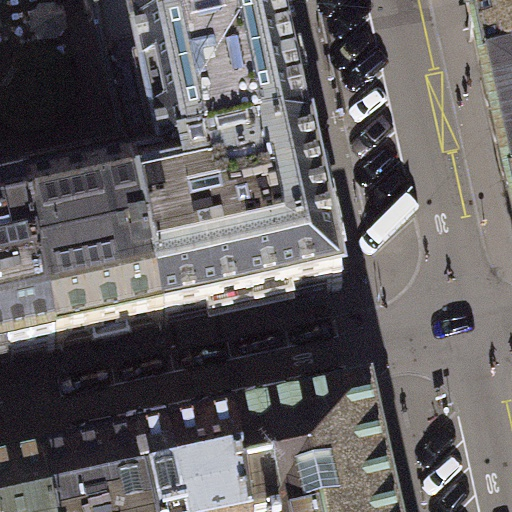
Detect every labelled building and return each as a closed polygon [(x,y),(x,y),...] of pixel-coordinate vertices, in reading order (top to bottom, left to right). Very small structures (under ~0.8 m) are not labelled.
[(89,0),(102,58),(277,18),(284,16),(280,0),(89,0)] [(474,42),(483,80),(480,81),(507,200),(509,200),(511,213),(511,0),(459,0),(463,12),(470,43),(474,42)] [(277,18),(102,58),(123,150),(128,180),(305,142),(277,18)] [(305,142),(128,180),(161,328),(341,288),(321,191),(310,140),(305,142)] [(16,174),(55,351),(161,328),(128,180),(123,150),(16,174)] [(0,362),(55,351),(16,174),(0,177),(0,362)] [(392,511),(369,403),(238,433),(246,511),(392,511)] [(246,511),(238,433),(134,457),(146,511),(246,511)] [(146,511),(134,457),(42,477),(49,511),(146,511)] [(49,511),(42,477),(19,482),(0,485),(0,511),(49,511)]
